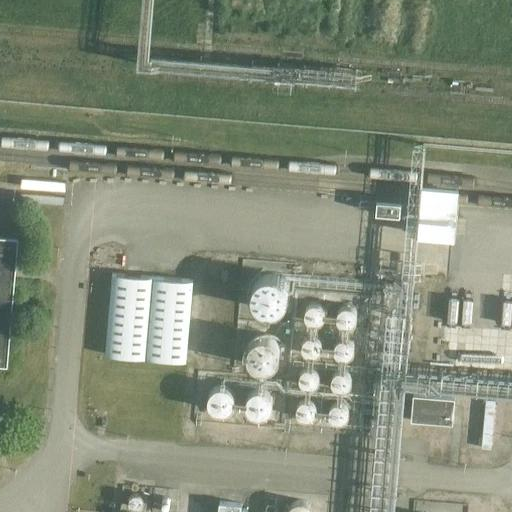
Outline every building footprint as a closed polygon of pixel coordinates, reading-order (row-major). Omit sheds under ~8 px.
[(375,212),(400,214),(401,201),(377,199),(375,212)] [(19,238),(0,236),(0,365),(9,366),(19,238)] [(273,273),(269,272),(266,273),(263,273),(260,275),(257,277),(255,279),(253,282),(251,285),(251,288),(250,291),(251,295),(251,298),(253,301),(255,304),(257,306),(260,308),(263,309),(266,310),(269,310),(273,310),(276,309),(279,308),(282,306),(284,304),(286,301),(287,298),(288,295),(288,291),(288,288),(287,285),(286,282),(284,279),(282,277),(279,275),(276,273),(273,273)] [(194,280),(113,273),(106,354),(187,361),(194,280)] [(323,305),(318,303),(312,303),(308,307),(306,312),(307,317),(310,321),(316,323),(321,322),(325,319),(327,314),(326,309),(323,305)] [(354,307),(349,306),(343,307),(339,310),(338,315),(339,321),(342,325),(347,327),(352,326),(357,322),(359,317),(358,312),(354,307)] [(271,336),(264,335),(257,337),(252,341),(249,347),(249,354),(251,360),(255,365),(261,368),(268,368),(275,365),(279,359),(281,353),(280,346),(276,340),(271,336)] [(307,353),(312,355),(317,355),(322,351),(324,346),(323,341),(319,337),(314,335),(309,336),(305,339),(303,344),(304,349),(307,353)] [(339,356),(344,358),(350,357),(354,354),(356,349),(355,343),(351,339),(346,337),(341,338),(337,342),(335,347),(336,352),(339,356)] [(316,368),(311,367),(306,368),(302,371),(300,376),(301,381),(304,385),(308,387),(314,387),(319,384),(321,378),(320,373),(316,368)] [(348,372),(343,370),(338,371),(334,374),(332,379),(333,384),(337,389),(342,390),(347,389),(351,386),(353,381),(352,376),(348,372)] [(229,411),(234,407),(236,401),(235,394),(232,389),(226,386),(219,386),(214,389),(210,394),(209,400),(211,406),(216,411),(222,412),(229,411)] [(252,412),(258,415),(264,415),(270,411),(273,406),(274,400),(271,394),(266,390),(260,388),(254,390),(249,395),(247,401),(248,407),(252,412)] [(456,398),(414,395),(412,420),(454,424),(456,398)] [(300,416),(305,419),(310,419),(314,417),(317,413),(318,408),(316,403),(312,400),(307,399),(302,401),(298,405),(298,411),(300,416)] [(486,399),(482,447),(485,447),(491,447),(493,425),(495,400),(491,399),(486,399)] [(334,420),(339,421),(344,420),(348,417),(350,412),(349,407),(346,403),(341,401),(336,402),(332,405),(330,410),(331,416),(334,420)] [(138,493),(136,493),(135,493),(134,494),(133,494),(131,495),(131,496),(130,498),(130,499),(130,500),(130,502),(130,503),(131,504),(132,505),(133,506),(135,507),(136,507),(137,507),(139,507),(140,506),(141,506),(142,505),(143,504),(144,502),(144,501),(144,500),(144,498),(143,497),(143,496),(142,495),(140,494),(139,493),(138,493)] [(313,511),(313,509),(310,504),(306,501),(300,501),(295,502),(291,506),(289,511),(313,511)] [(241,511),(242,504),(220,502),(219,511),(241,511)]
